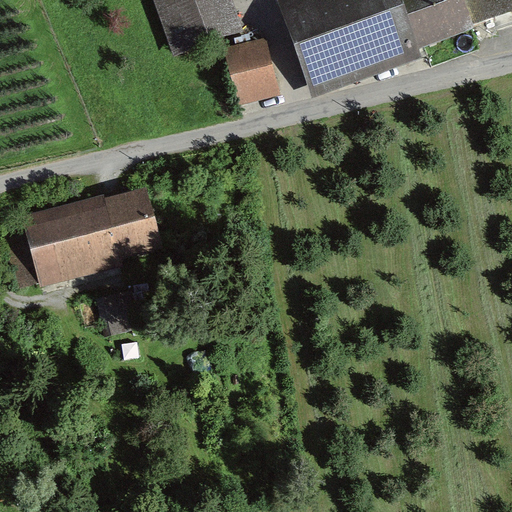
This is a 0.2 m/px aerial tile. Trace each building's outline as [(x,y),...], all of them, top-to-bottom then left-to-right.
[(229,0),(154,0),(175,60),(242,37),(229,0)] [(511,0),(293,0),(280,5),(314,100),(420,62),(418,55),(472,36),(471,31),(511,16),(511,0)] [(264,45),(227,55),(242,111),(280,100),(264,45)] [(103,200),(22,222),(42,296),(125,273),(123,266),(162,256),(146,197),(106,208),(103,200)] [(111,301),(113,340),(132,339),(131,300),(111,301)]
